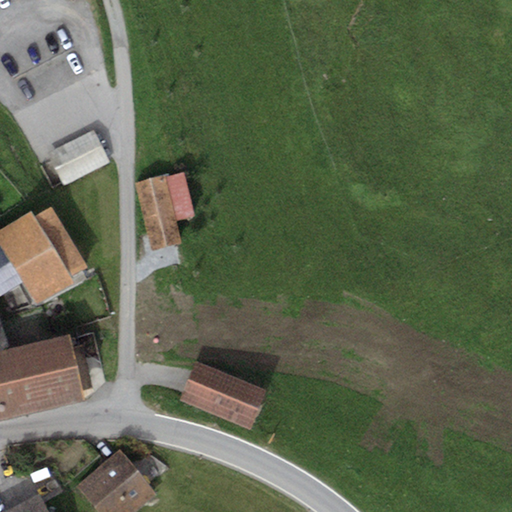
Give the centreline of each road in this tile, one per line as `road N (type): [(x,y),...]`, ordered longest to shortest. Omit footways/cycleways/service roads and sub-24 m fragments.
road 1 (track): [(128,424),(127,115),(109,0)]
road 2 (tertiary): [(335,511),(257,462),(157,428),(82,424),(0,433)]
